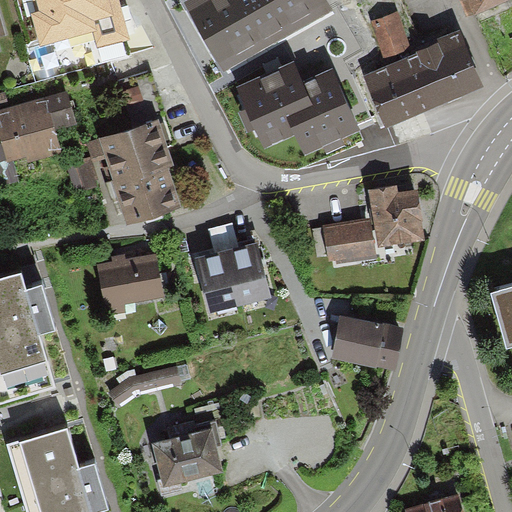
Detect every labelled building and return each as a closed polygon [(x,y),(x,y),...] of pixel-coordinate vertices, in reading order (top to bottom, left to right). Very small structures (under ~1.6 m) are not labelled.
[(32,0),(33,2),(37,1),(39,11),(32,13),(41,47),(93,33),(101,63),(127,56),(122,41),(130,39),(119,0),(32,0)] [(183,0),(180,2),(223,75),(335,10),(329,0),(183,0)] [(460,0),(468,17),(506,0),(460,0)] [(397,11),(371,19),(383,57),(410,48),(397,11)] [(461,29),(436,39),(438,42),(415,52),(416,54),(363,76),(386,129),(486,88),(461,29)] [(361,130),(332,67),(303,80),(294,59),(234,87),(244,108),(236,112),(247,136),(255,132),(263,148),(296,133),(305,154),(323,146),(326,154),(345,145),(342,139),(361,130)] [(67,91),(0,109),(0,128),(9,160),(26,156),(28,162),(62,153),(55,129),(75,123),(67,91)] [(158,122),(100,142),(128,225),(181,207),(168,167),(173,165),(158,122)] [(91,159),(68,167),(76,192),(99,185),(91,159)] [(398,183),(371,188),(382,248),(430,240),(420,188),(400,191),(398,183)] [(337,259),(338,265),(377,257),(370,219),(325,228),(331,260),(337,259)] [(257,235),(228,243),(242,296),(271,289),(257,235)] [(211,304),(242,296),(228,243),(197,251),(211,304)] [(156,248),(95,261),(106,312),(127,308),(125,301),(166,292),(156,248)] [(29,290),(24,276),(0,283),(0,400),(51,384),(50,380),(70,373),(42,286),(29,290)] [(511,279),(493,285),(508,338),(511,336),(511,279)] [(394,371),(403,328),(338,315),(329,358),(394,371)] [(109,393),(120,405),(139,392),(182,382),(179,366),(130,376),(109,393)] [(171,439),(154,444),(164,481),(159,482),(163,496),(180,491),(178,484),(224,472),(217,447),(221,446),(215,422),(197,427),(196,422),(168,429),(171,439)] [(95,465),(78,470),(66,431),(9,448),(28,511),(100,511),(108,510),(95,465)] [(410,506),(412,511),(457,511),(451,493),(410,506)]
